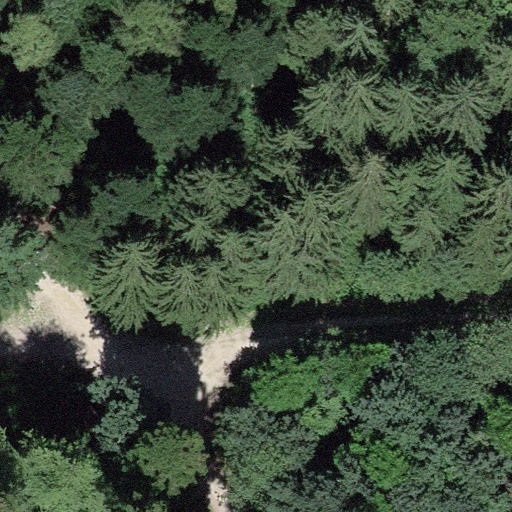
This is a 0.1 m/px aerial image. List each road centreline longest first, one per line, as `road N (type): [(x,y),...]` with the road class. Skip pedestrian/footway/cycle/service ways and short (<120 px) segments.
road 1 (track): [(0,377),(134,375),(274,340),(511,324)]
road 2 (track): [(237,511),(0,205)]
